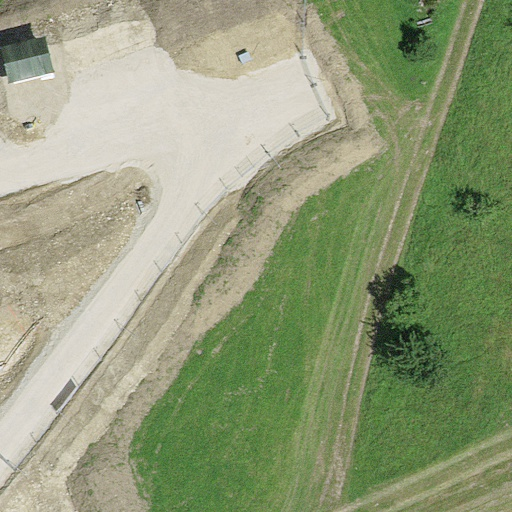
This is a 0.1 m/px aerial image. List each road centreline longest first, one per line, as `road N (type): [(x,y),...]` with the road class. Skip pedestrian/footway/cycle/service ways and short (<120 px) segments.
road 1 (track): [(331,511),(354,373),(473,0)]
road 2 (track): [(355,511),(511,443)]
